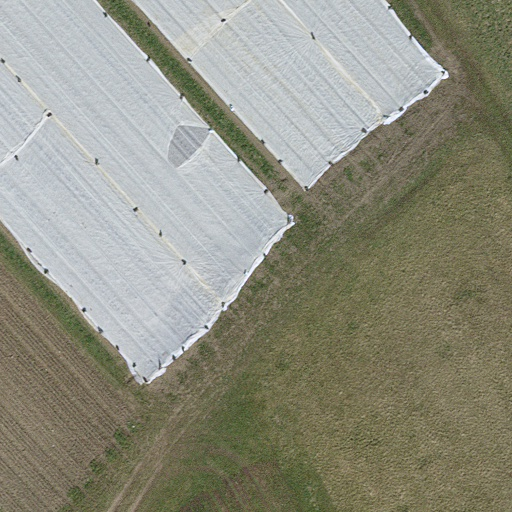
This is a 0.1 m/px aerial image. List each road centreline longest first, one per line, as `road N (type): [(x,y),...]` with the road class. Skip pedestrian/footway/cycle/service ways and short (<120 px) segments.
road 1 (track): [(122,511),(280,296),(487,109)]
road 2 (track): [(414,0),(511,147)]
